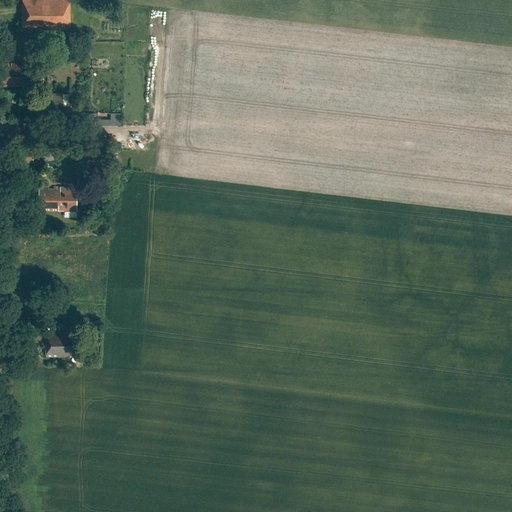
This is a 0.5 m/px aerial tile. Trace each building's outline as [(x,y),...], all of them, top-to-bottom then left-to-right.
[(20,0),(21,30),(68,30),(68,0),(20,0)] [(121,58),(121,42),(88,43),(88,59),(121,58)] [(24,64),(2,64),(2,87),(42,86),(42,69),(39,69),(39,64),(30,64),(30,67),(24,67),(24,64)] [(38,93),(38,109),(51,109),(51,117),(62,117),(62,109),(62,93),(38,93)] [(97,113),(97,125),(121,124),(120,112),(97,113)] [(109,136),(109,144),(120,144),(120,136),(109,136)] [(32,151),(16,151),(16,162),(32,162),(32,151)] [(76,187),(39,187),(39,209),(76,209),(76,187)] [(46,331),(46,356),(66,357),(66,354),(76,354),(76,334),(67,334),(67,332),(46,331)]
